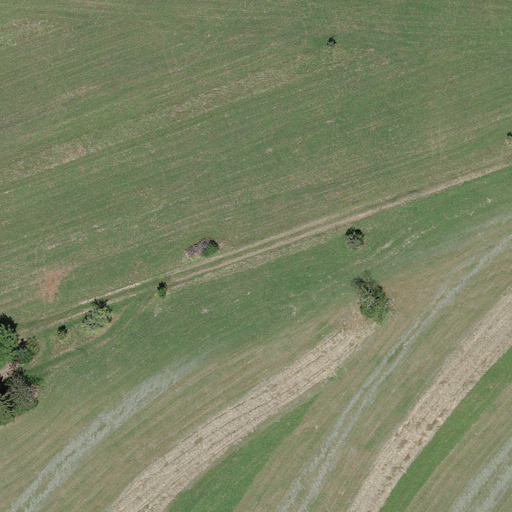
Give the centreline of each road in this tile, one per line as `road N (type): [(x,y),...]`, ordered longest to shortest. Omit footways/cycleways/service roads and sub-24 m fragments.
road 1 (track): [(0,337),(511,155)]
road 2 (track): [(0,379),(89,344),(118,325),(143,286)]
